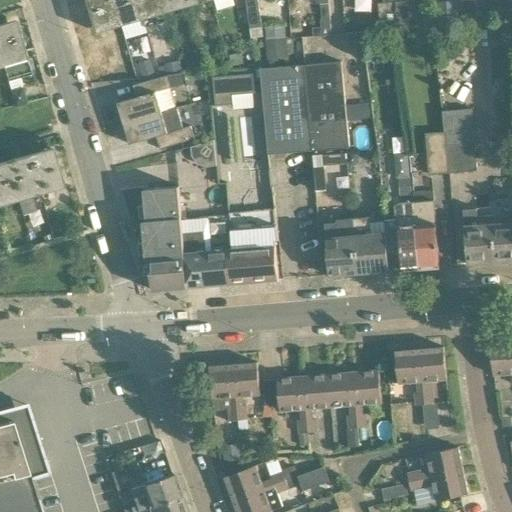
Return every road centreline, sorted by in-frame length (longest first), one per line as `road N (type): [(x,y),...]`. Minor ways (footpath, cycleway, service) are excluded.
road 1 (residential): [(139,326),(46,0)]
road 2 (residential): [(139,326),(466,301)]
road 3 (residential): [(506,511),(484,434),(466,301)]
road 4 (residential): [(206,511),(139,326)]
road 5 (residential): [(0,332),(139,326)]
